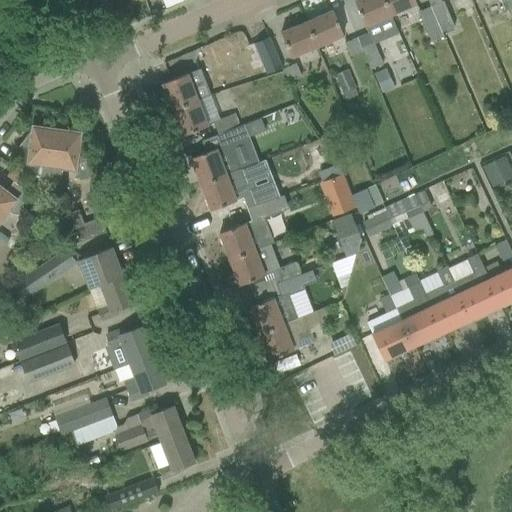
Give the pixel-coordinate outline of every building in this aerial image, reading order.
[(357,0),(354,2),(364,26),(390,15),(383,0),(357,0)] [(383,0),(390,15),(415,4),(413,0),(383,0)] [(511,0),(500,0),(506,12),(511,9),(511,0)] [(443,2),(430,7),(442,33),(454,28),(443,2)] [(430,7),(418,13),(431,42),(444,37),(442,33),(430,7)] [(305,22),(316,46),(342,35),(331,11),(305,22)] [(280,33),(290,57),(316,46),(305,22),(280,33)] [(363,51),(371,69),(383,64),(373,40),(369,32),(357,38),(363,51)] [(261,61),(268,75),(282,68),(276,55),(268,37),(253,44),(261,61)] [(345,44),(350,57),(363,51),(357,38),(345,44)] [(285,69),(290,83),(302,78),(296,64),(285,69)] [(162,84),(172,110),(199,100),(210,95),(200,69),(162,84)] [(386,69),(374,75),(382,93),(394,88),(386,69)] [(348,70),(335,75),(343,93),(356,88),(348,70)] [(172,110),(182,136),(209,126),(199,100),(172,110)] [(236,114),(213,122),(217,135),(240,126),(236,114)] [(206,153),(191,158),(201,184),(241,170),(231,145),(267,131),(262,119),(241,127),(219,135),(202,141),(206,153)] [(32,129),(16,150),(29,160),(29,162),(40,164),(38,176),(38,179),(42,180),(49,181),(56,130),(45,129),(40,128),(39,130),(33,130),(32,129)] [(49,181),(60,182),(62,167),(74,168),(74,166),(89,160),(80,136),(79,136),(79,133),(56,130),(49,181)] [(489,187),(511,175),(511,163),(505,151),(478,166),(489,187)] [(241,170),(201,184),(210,210),(243,198),(247,210),(279,197),(275,186),(250,195),(241,170)] [(0,219),(7,211),(12,214),(21,216),(25,190),(13,182),(5,192),(0,188),(0,219)] [(374,185),(364,189),(371,207),(382,202),(374,185)] [(364,189),(353,194),(360,212),(371,207),(364,189)] [(347,195),(328,202),(334,216),(352,209),(347,195)] [(415,195),(385,208),(386,212),(385,212),(393,227),(393,228),(399,225),(398,223),(408,218),(409,220),(416,217),(423,230),(421,231),(425,239),(433,235),(429,227),(415,195)] [(252,221),(220,233),(229,259),(273,242),(264,217),(275,213),(284,209),(279,197),(247,210),(252,221)] [(69,213),(80,242),(87,239),(105,232),(100,217),(84,223),(79,209),(69,213)] [(363,222),(370,238),(393,227),(385,212),(363,222)] [(331,221),(346,257),(355,253),(357,252),(361,240),(351,215),(350,213),(339,218),(331,221)] [(264,276),(268,287),(275,285),(300,275),(295,263),(280,269),(270,244),(285,238),(273,242),(229,259),(239,286),(264,276)] [(494,244),(502,261),(511,255),(511,253),(505,239),(494,244)] [(88,289),(89,289),(100,285),(99,284),(122,275),(111,247),(93,254),(92,250),(75,257),(88,289)] [(12,285),(20,296),(38,283),(40,286),(75,262),(66,248),(12,285)] [(333,270),(352,263),(355,253),(346,257),(330,263),(333,270)] [(448,266),(447,267),(471,319),(500,305),(488,280),(483,268),(484,268),(477,253),(465,258),(472,273),(455,281),(448,266)] [(418,280),(443,332),(471,319),(447,267),(435,272),(442,286),(425,294),(419,280),(418,280)] [(488,280),(500,305),(511,299),(511,268),(502,273),(488,280)] [(97,310),(101,321),(118,315),(116,311),(134,304),(122,275),(99,284),(100,285),(108,306),(97,310)] [(273,298),(248,308),(258,333),(297,318),(288,293),(305,286),(300,275),(275,285),(280,296),(273,298)] [(409,287),(390,295),(396,308),(414,346),(443,332),(418,280),(408,285),(409,287)] [(372,334),(385,360),(414,346),(396,308),(390,295),(379,300),(386,313),(367,322),(372,334)] [(297,318),(258,333),(268,360),(314,342),(304,316),(297,318)] [(11,341),(18,360),(66,341),(59,323),(11,341)] [(121,343),(129,364),(153,355),(141,327),(124,333),(123,330),(106,337),(110,347),(121,343)] [(21,365),(27,382),(74,363),(67,347),(21,365)] [(123,380),(131,401),(148,395),(146,391),(164,383),(153,355),(129,364),(134,376),(123,380)] [(343,404),(333,383),(303,397),(313,418),(343,404)] [(54,419),(61,436),(71,432),(112,416),(105,399),(54,419)] [(127,429),(114,435),(121,452),(148,442),(147,439),(156,435),(160,443),(183,434),(172,406),(155,413),(154,409),(137,416),(140,424),(127,429)] [(71,432),(76,445),(117,430),(112,416),(71,432)] [(160,443),(150,447),(158,468),(157,469),(162,480),(179,473),(177,470),(195,462),(183,434),(160,443)] [(104,497),(109,511),(158,492),(153,478),(104,497)]
